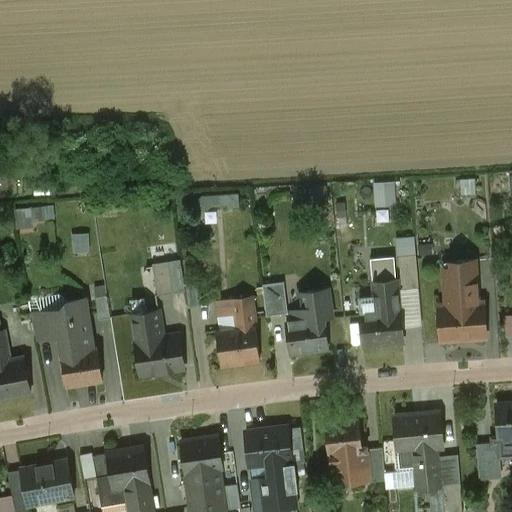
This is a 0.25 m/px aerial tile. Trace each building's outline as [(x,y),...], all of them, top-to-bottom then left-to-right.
[(393,183),(375,184),(376,205),(395,204),(393,183)] [(238,194),(203,196),(190,210),(197,216),(206,207),(208,209),(210,206),(228,205),(228,207),(239,206),(238,194)] [(53,206),(15,209),(17,226),(33,224),(33,220),(54,218),(53,206)] [(93,248),(91,229),(74,232),(77,250),(93,248)] [(398,239),(399,256),(416,255),(415,238),(398,239)] [(399,256),(401,289),(419,288),(416,255),(399,256)] [(373,282),(374,282),(395,280),(394,257),(371,259),(373,282)] [(476,260),(444,263),(447,305),(438,305),(440,341),(485,338),(482,302),(479,302),(476,260)] [(168,261),(152,264),(153,266),(146,267),(146,268),(153,267),(157,295),(173,293),(168,261)] [(362,313),(365,346),(402,342),(399,309),(398,309),(395,280),(374,282),(377,311),(362,313)] [(278,282),(262,284),(266,316),(282,314),(278,282)] [(196,284),(186,286),(189,306),(199,305),(196,284)] [(306,308),(292,310),(294,320),(286,321),(290,354),(328,350),(323,318),(332,317),(328,289),(304,292),(306,308)] [(107,295),(95,297),(99,319),(110,317),(107,295)] [(251,297),(232,299),(232,300),(219,302),(221,316),(234,314),(236,328),(216,331),(221,364),(224,363),(224,364),(240,362),(239,361),(259,359),(251,297)] [(67,301),(61,309),(47,311),(52,337),(62,336),(64,351),(61,352),(62,352),(91,348),(83,299),(67,301)] [(158,309),(131,313),(135,341),(140,375),(184,368),(179,335),(162,337),(158,309)] [(47,311),(31,314),(36,340),(52,337),(47,311)] [(5,329),(0,329),(0,360),(10,358),(5,329)] [(91,348),(62,352),(67,386),(102,381),(97,347),(91,348)] [(0,360),(0,399),(31,393),(23,356),(10,358),(0,360)] [(511,403),(496,404),(500,457),(511,455),(511,403)] [(439,411),(394,415),(398,452),(412,450),(437,448),(442,447),(439,411)] [(359,419),(325,423),(328,455),(330,473),(331,473),(331,474),(350,472),(351,479),(351,480),(367,478),(364,449),(362,449),(359,419)] [(287,426),(246,431),(250,464),(268,462),(290,459),(291,459),(290,449),(304,448),(301,426),(287,428),(287,426)] [(218,436),(181,441),(185,473),(190,511),(224,511),(222,486),(219,469),(222,469),(218,436)] [(492,442),(476,444),(479,479),(495,478),(492,442)] [(143,447),(107,453),(107,454),(111,475),(96,477),(101,506),(128,502),(129,511),(133,511),(149,509),(149,511),(151,511),(151,509),(153,509),(148,481),(149,481),(143,447)] [(382,447),(364,449),(367,478),(368,482),(385,480),(382,447)] [(437,448),(412,450),(413,465),(414,482),(441,480),(437,448)] [(412,450),(398,452),(395,455),(396,468),(400,471),(408,470),(413,465),(412,450)] [(107,454),(93,456),(96,477),(111,475),(107,454)] [(51,463),(21,469),(21,468),(20,468),(26,498),(27,504),(74,495),(67,459),(67,460),(52,463),(51,462),(51,463)] [(290,459),(268,462),(270,478),(257,480),(259,490),(255,491),(257,511),(296,506),(294,491),(299,491),(295,463),(291,463),(290,459)] [(21,470),(8,472),(13,500),(26,498),(21,470)] [(350,472),(331,474),(331,473),(330,473),(329,474),(326,477),(326,482),(330,484),(332,484),(332,487),(351,484),(351,480),(351,479),(350,472)] [(462,511),(460,483),(441,485),(441,487),(442,487),(444,511),(462,511)] [(236,484),(222,486),(225,508),(240,506),(236,484)]
